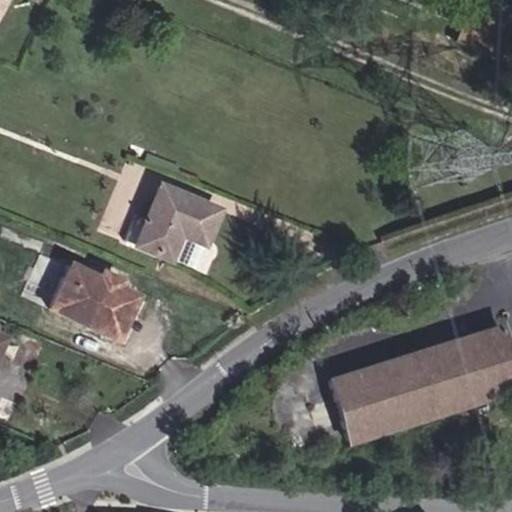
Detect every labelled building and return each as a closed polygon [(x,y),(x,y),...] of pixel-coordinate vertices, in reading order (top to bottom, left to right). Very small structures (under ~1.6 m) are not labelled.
[(398,0),(441,19),(443,17),(450,0),(398,0)] [(511,31),(511,10),(487,0),(450,0),(443,17),(459,25),(452,41),(494,59),(507,29),(511,31)] [(210,245),(224,201),(155,179),(133,247),(174,260),(182,236),(210,245)] [(183,238),(176,260),(197,267),(204,245),(183,238)] [(46,308),(115,340),(135,296),(115,287),(118,280),(99,273),(96,279),(68,265),(46,308)] [(347,442),(511,390),(511,374),(497,327),(327,379),(347,442)]
